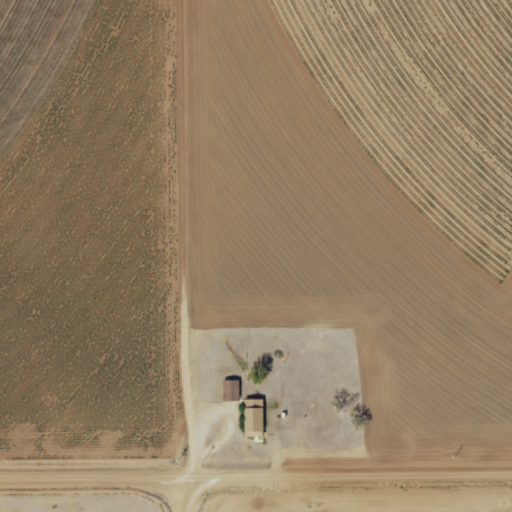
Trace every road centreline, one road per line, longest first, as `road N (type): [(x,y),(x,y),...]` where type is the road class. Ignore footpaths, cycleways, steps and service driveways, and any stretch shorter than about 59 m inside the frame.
road 1 (residential): [(0,481),(511,477)]
road 2 (track): [(178,0),(191,480)]
